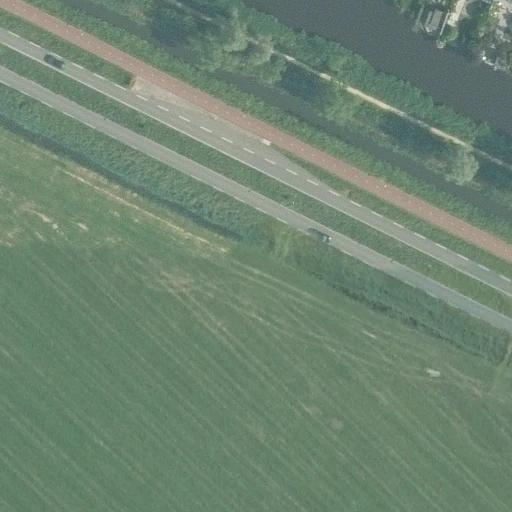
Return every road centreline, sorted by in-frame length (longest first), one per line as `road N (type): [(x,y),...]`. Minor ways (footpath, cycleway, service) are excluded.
road 1 (tertiary): [(511,289),(0,35)]
road 2 (tertiary): [(0,77),(511,329)]
